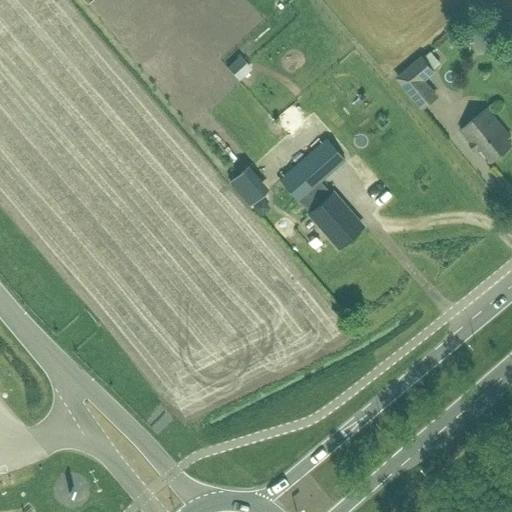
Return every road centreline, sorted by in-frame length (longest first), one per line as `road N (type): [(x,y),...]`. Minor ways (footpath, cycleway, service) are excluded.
road 1 (primary): [(511,294),(257,507)]
road 2 (primary): [(338,511),(511,362)]
road 3 (unclassified): [(203,504),(58,368)]
road 4 (unclassified): [(58,368),(99,447),(152,511)]
